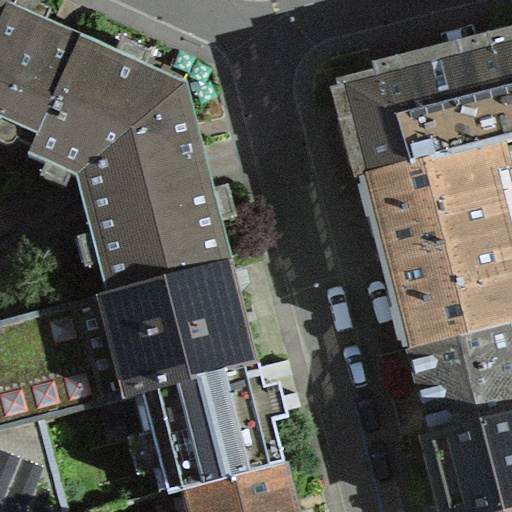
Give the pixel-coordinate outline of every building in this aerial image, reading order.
[(0,122),(1,120),(38,136),(82,38),(40,19),(8,5),(0,23),(0,122)] [(38,136),(29,157),(77,178),(76,165),(126,152),(131,173),(150,168),(138,122),(193,108),(187,85),(82,38),(38,136)] [(365,177),(511,139),(511,40),(341,85),(349,114),(365,177)] [(198,129),(193,108),(138,122),(150,168),(131,173),(126,152),(76,165),(77,178),(107,296),(233,263),(221,217),(198,129)] [(387,262),(511,230),(511,139),(365,177),(371,200),(387,262)] [(506,322),(511,320),(511,230),(387,262),(393,284),(409,347),(506,322)] [(0,428),(42,418),(158,388),(258,363),(243,302),(233,263),(107,296),(0,323),(0,428)] [(511,343),(506,322),(409,347),(415,369),(432,434),(511,413),(511,343)] [(270,410),(258,363),(158,388),(185,488),(284,462),(270,410)] [(42,418),(66,511),(89,511),(185,488),(158,388),(42,418)] [(511,413),(432,434),(439,462),(451,511),(489,511),(511,506),(511,413)] [(66,511),(42,418),(0,428),(0,511),(66,511)] [(296,511),(294,499),(284,462),(185,488),(190,511),(296,511)]
